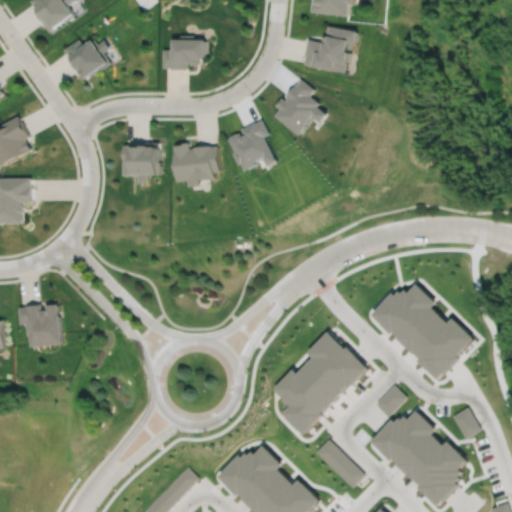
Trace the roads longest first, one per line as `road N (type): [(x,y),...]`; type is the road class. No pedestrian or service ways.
road 1 (residential): [(313,268),(418,384),(476,397),(511,483)]
road 2 (residential): [(278,0),(269,51),(238,91),(204,104),(116,106),(74,126)]
road 3 (residential): [(159,405),(189,425),(222,417),(240,387),(232,355),(203,337),(173,343),(152,373),(159,405)]
road 4 (residential): [(67,237),(89,191),(87,154),(0,21)]
road 5 (residential): [(353,511),(386,479),(338,431),(401,366)]
road 6 (residential): [(288,287),(385,236),(468,229)]
road 7 (residential): [(53,250),(135,337),(152,379)]
road 8 (residential): [(184,338),(152,323),(67,237)]
